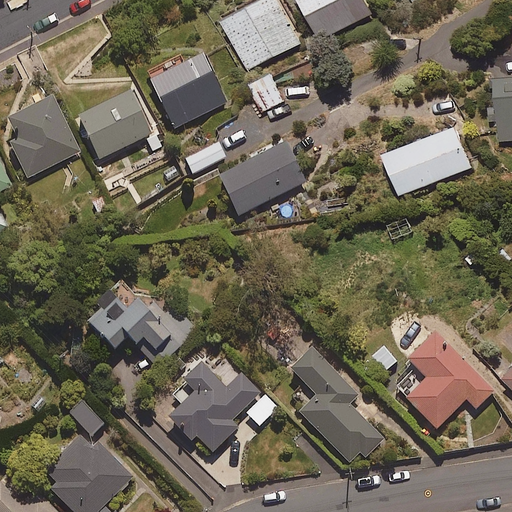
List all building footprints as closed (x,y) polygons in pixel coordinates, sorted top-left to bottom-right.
[(261,0),(220,22),(246,71),(299,43),(276,0),(261,0)] [(370,14),(362,0),(296,0),(319,42),(370,14)] [(148,72),(175,128),(229,102),(205,53),(187,62),(183,54),(148,72)] [(283,102),(270,75),(249,85),(262,112),(283,102)] [(511,78),(492,80),(499,148),(511,146),(511,78)] [(80,117),(100,159),(153,134),(133,91),(80,117)] [(10,135),(30,177),(80,153),(54,97),(10,118),(17,132),(10,135)] [(470,168),(455,128),(381,156),(397,196),(470,168)] [(158,132),(145,138),(153,155),(166,148),(158,132)] [(221,175),(241,215),(306,182),(284,139),(251,156),(253,159),(221,175)] [(226,158),(219,143),(186,159),(193,173),(226,158)] [(0,233),(10,228),(0,208),(0,192),(12,186),(0,162),(0,233)] [(511,296),(511,289),(501,279),(491,290),(506,303),(511,296)] [(148,306),(141,298),(130,309),(112,290),(100,303),(105,308),(90,322),(117,350),(129,338),(158,368),(197,331),(173,307),(165,315),(153,302),(148,306)] [(491,394),(432,335),(405,361),(424,380),(403,401),(433,431),(464,401),(474,411),(491,394)] [(349,404),(357,396),(312,349),(292,369),(319,397),(302,413),(351,463),(361,452),(366,457),(384,440),(349,404)] [(212,373),(203,365),(173,395),(184,406),(172,418),(195,440),(198,436),(214,453),(239,428),(232,422),(261,393),(226,358),(212,373)] [(511,368),(502,378),(511,389),(511,368)] [(105,424),(83,402),(71,414),(92,436),(105,424)] [(58,483),(52,489),(74,511),(114,511),(108,505),(135,479),(98,441),(91,448),(82,438),(47,473),(58,483)] [(56,511),(38,494),(28,504),(5,481),(0,485),(0,511),(56,511)]
